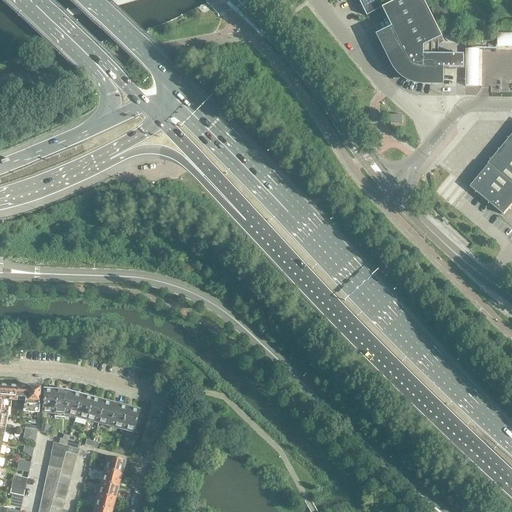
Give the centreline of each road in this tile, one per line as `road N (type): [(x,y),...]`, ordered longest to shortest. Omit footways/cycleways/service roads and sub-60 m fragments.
road 1 (trunk): [(511,432),(184,85)]
road 2 (tertiary): [(425,499),(209,302),(143,278),(39,273)]
road 3 (trunk): [(252,216),(511,478)]
road 4 (residential): [(133,511),(161,395),(77,371),(0,365)]
road 5 (unclassified): [(314,0),(385,86),(439,132)]
road 6 (tertiary): [(345,129),(237,0)]
road 7 (motorway): [(110,158),(168,151),(252,216)]
road 8 (tertiary): [(511,296),(452,251),(391,188)]
road 9 (trunk): [(160,118),(252,216)]
road 10 (trunk): [(184,85),(95,0)]
